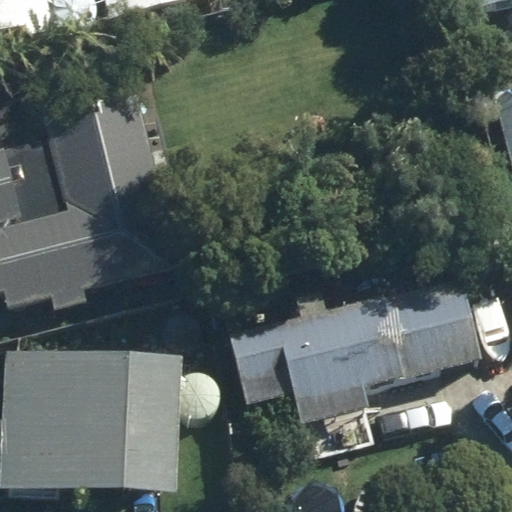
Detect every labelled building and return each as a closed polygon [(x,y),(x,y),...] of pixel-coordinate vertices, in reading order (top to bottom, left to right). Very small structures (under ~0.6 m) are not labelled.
[(0,0),(0,50),(24,44),(26,52),(63,44),(52,0),(0,0)] [(100,0),(110,36),(210,11),(207,0),(100,0)] [(511,0),(470,0),(476,27),(511,20),(511,0)] [(44,94),(30,89),(17,96),(12,109),(17,123),(32,127),(45,122),(50,107),(44,94)] [(511,112),(494,116),(511,188),(511,112)] [(175,286),(134,116),(42,139),(49,166),(0,177),(0,315),(4,315),(7,328),(50,317),(54,329),(86,321),(83,307),(175,286)] [(458,299),(323,332),(319,312),(295,319),(299,339),(228,358),(244,426),(293,414),(301,444),(369,426),(363,408),(478,379),(458,299)] [(0,447),(0,511),(176,511),(183,388),(4,378),(0,447)]
